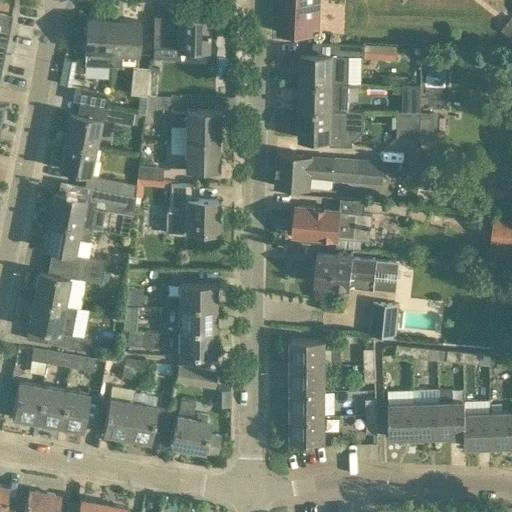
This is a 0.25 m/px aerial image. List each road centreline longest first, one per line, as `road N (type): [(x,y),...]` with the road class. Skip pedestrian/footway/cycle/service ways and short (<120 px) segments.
road 1 (residential): [(250,494),(257,0)]
road 2 (residential): [(0,286),(55,0)]
road 3 (residential): [(511,483),(344,479),(250,494)]
road 4 (residential): [(250,494),(0,449)]
